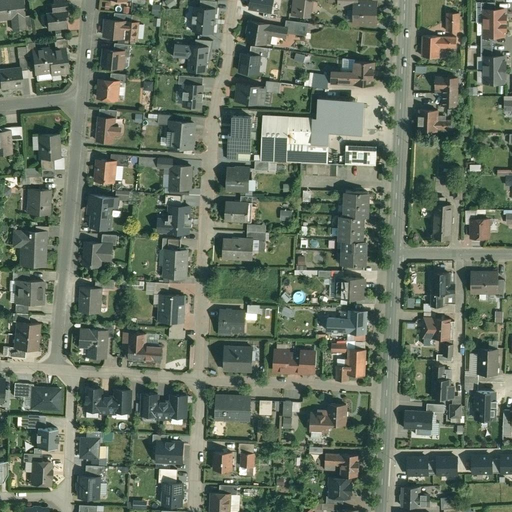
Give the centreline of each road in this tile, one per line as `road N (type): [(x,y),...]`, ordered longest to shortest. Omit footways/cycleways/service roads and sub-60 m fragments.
road 1 (residential): [(235,0),(211,130),(200,381)]
road 2 (residential): [(81,99),(56,371)]
road 3 (secondary): [(393,255),(404,0)]
road 4 (residential): [(200,381),(386,389)]
road 5 (secondary): [(386,389),(393,255)]
road 6 (residential): [(200,381),(194,511)]
road 7 (residential): [(73,372),(200,381)]
road 8 (residential): [(67,498),(73,372)]
road 9 (secondary): [(381,511),(386,389)]
